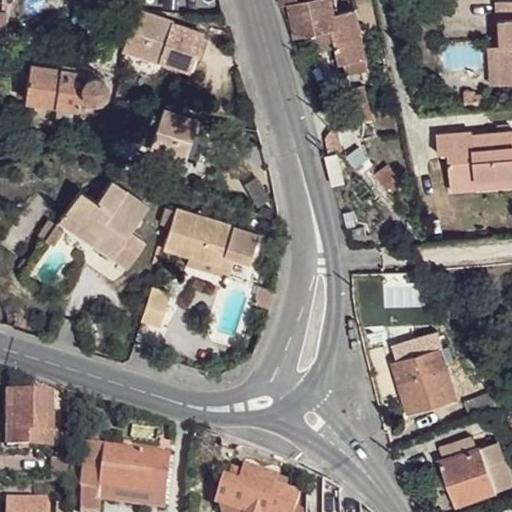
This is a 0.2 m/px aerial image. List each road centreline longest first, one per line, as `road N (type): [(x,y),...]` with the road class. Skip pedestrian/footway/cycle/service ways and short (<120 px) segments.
road 1 (tertiary): [(319,387),(334,327),(337,261),(308,185)]
road 2 (tertiary): [(308,185),(295,318),(274,375)]
road 3 (tertiary): [(308,185),(253,0)]
road 4 (tertiary): [(128,388),(193,412),(276,419)]
road 5 (tertiary): [(274,375),(246,393),(196,397),(128,388)]
road 6 (tertiary): [(0,344),(128,388)]
road 7 (residential): [(276,419),(382,483)]
